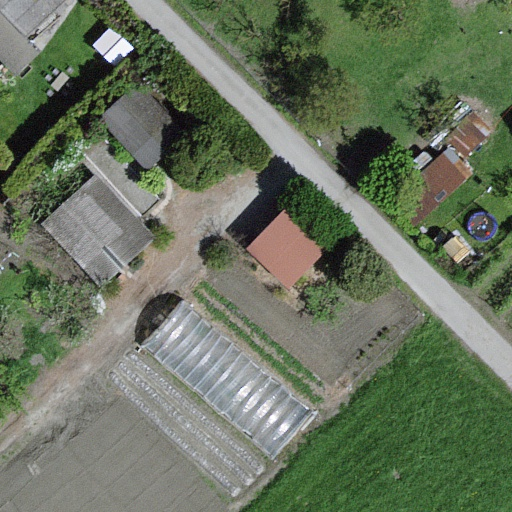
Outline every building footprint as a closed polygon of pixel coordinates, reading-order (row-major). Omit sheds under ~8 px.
[(60,0),(0,0),(0,2),(26,31),(60,0)] [(132,45),(112,28),(97,45),(117,62),(132,45)] [(181,134),(140,88),(107,117),(148,163),(181,134)] [(489,129),(473,115),(451,138),(467,152),(489,129)] [(467,172),(448,152),(397,201),(416,221),(467,172)] [(148,235),(94,180),(49,223),(103,279),(148,235)] [(299,203),(255,248),(289,281),(333,236),(299,203)] [(467,250),(454,237),(444,247),(457,260),(467,250)] [(205,389),(277,448),(315,403),(243,343),(205,389)]
